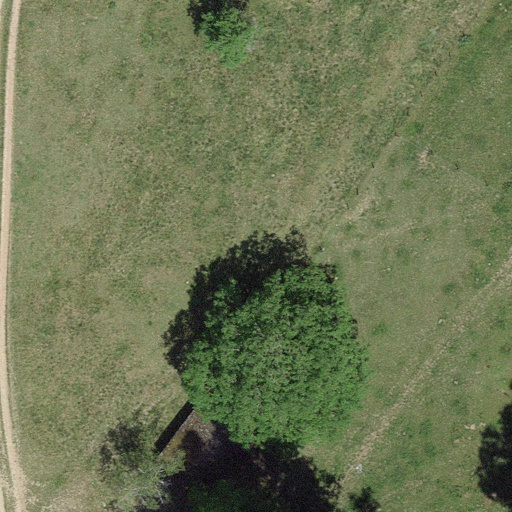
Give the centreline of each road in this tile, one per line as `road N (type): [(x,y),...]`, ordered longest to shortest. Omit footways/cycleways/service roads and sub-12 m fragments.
road 1 (track): [(47,511),(234,328),(474,0)]
road 2 (track): [(0,199),(14,0)]
